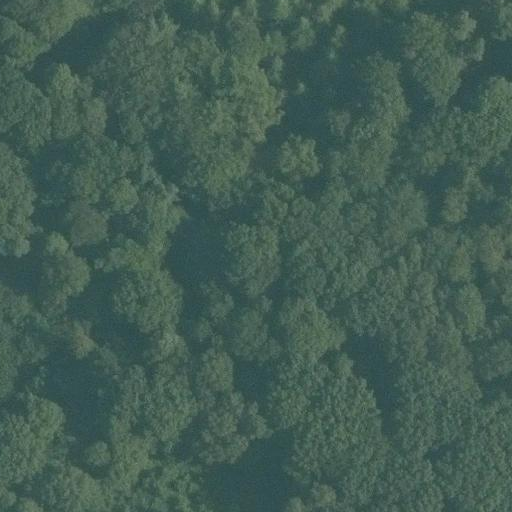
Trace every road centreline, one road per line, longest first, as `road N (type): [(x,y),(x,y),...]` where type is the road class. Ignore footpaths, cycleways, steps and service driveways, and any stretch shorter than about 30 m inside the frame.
road 1 (track): [(475,0),(0,399)]
road 2 (track): [(264,177),(189,89),(96,0)]
